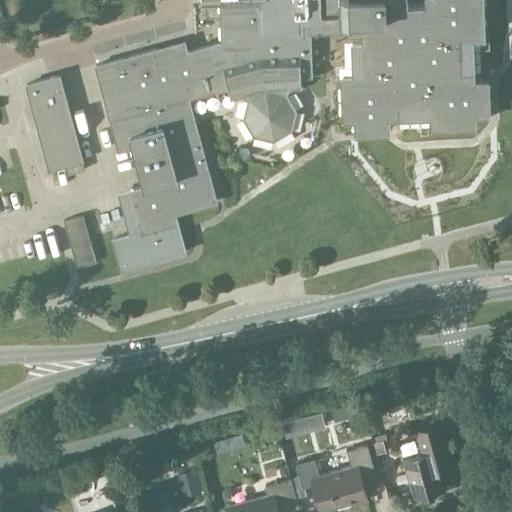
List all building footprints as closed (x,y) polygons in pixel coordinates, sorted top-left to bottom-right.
[(425,0),(426,4),(405,5),(405,0),(216,0),(220,1),(222,42),(186,51),(184,41),(96,65),(119,149),(132,145),(146,196),(132,200),(141,231),(113,238),(121,268),(184,251),(174,212),(216,201),(187,97),(228,86),(231,96),(242,93),(242,94),(248,98),(244,117),(254,134),(273,138),(290,128),(294,109),(285,93),(285,92),(289,87),(289,86),(300,86),(300,75),(311,74),(309,31),(362,29),(362,39),(351,39),(353,72),(341,72),(342,117),(354,116),(355,130),(388,129),(388,115),(430,113),(430,125),(475,124),(474,111),(488,111),(487,77),(473,78),(471,36),(483,35),(481,0),(425,0)] [(49,168),(55,166),(81,159),(58,75),(26,84),(49,168)] [(334,419),(362,411),(359,399),(331,407),(334,419)] [(413,495),(442,487),(438,471),(451,467),(439,423),(415,430),(422,453),(403,458),(413,495)] [(302,486),(312,483),(319,509),(350,501),(350,503),(367,498),(364,489),(378,485),(367,443),(346,449),(350,465),(318,474),(313,456),(295,462),(302,486)] [(278,511),(278,510),(297,505),(290,478),(264,485),(267,493),(228,504),(229,511),(278,511)]
